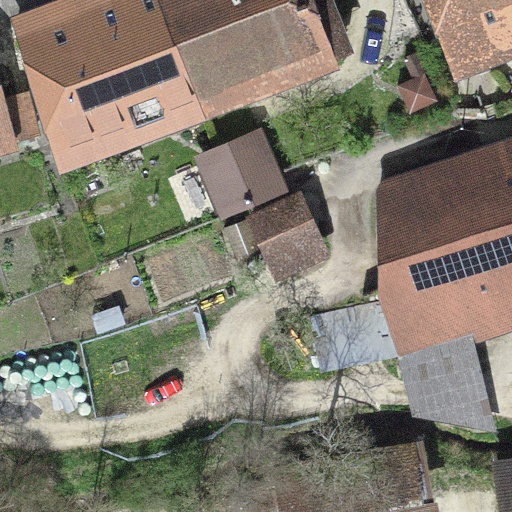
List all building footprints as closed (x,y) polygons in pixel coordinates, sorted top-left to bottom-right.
[(206,107),(161,0),(80,0),(16,24),(59,161),(206,107)] [(161,0),(206,107),(332,59),(330,55),(346,49),(326,0),(161,0)] [(511,42),(511,0),(427,0),(452,66),(511,42)] [(0,83),(0,143),(33,133),(22,95),(11,98),(6,82),(0,83)] [(225,213),(281,190),(259,139),(203,163),(225,213)] [(511,153),(418,184),(413,172),(386,181),(378,194),(379,288),(383,301),(310,316),(321,370),(400,353),(490,326),(511,318),(511,153)] [(251,221),(273,270),(323,247),(301,197),(251,221)] [(284,511),(325,511),(416,496),(407,446),(278,469),(284,511)] [(511,511),(511,464),(495,467),(502,511),(511,511)]
